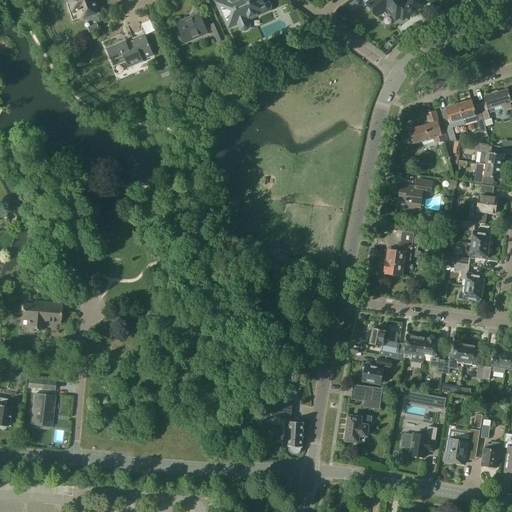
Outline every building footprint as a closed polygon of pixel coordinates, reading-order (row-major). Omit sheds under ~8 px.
[(96,12),(91,0),(67,0),(68,3),(66,4),(72,21),(79,19),(96,12)] [(223,0),(217,3),(228,29),(238,24),(240,28),(241,30),(243,31),(245,31),(247,30),(249,28),(249,26),(249,24),(247,19),(258,14),(259,15),(267,12),(269,10),(270,8),(270,6),(269,4),(268,3),(266,3),(264,3),(262,0),(223,0)] [(349,7),(354,10),(359,4),(354,0),(349,7)] [(402,0),(371,0),(366,5),(375,16),(385,8),(395,21),(405,13),(407,16),(422,5),(418,0),(406,0),(404,2),(402,0)] [(294,28),(289,12),(282,14),(280,8),(274,10),(277,19),(259,26),(264,39),(294,28)] [(176,24),(185,44),(212,32),(217,43),(224,40),(217,23),(204,29),(198,15),(176,24)] [(151,20),(142,23),(147,35),(156,31),(151,20)] [(153,56),(144,35),(133,40),(134,42),(127,45),(125,41),(106,50),(114,67),(125,62),(128,69),(143,62),(141,59),(145,57),(146,59),(153,56)] [(486,103),(479,105),(482,116),(484,121),(491,119),(490,114),(502,110),(503,113),(511,110),(511,108),(511,103),(508,91),(484,98),(486,103)] [(472,101),(459,105),(465,125),(477,122),(481,134),(487,132),(485,125),(484,121),(482,116),(477,118),(476,116),(472,101)] [(450,121),(444,122),(446,127),(450,141),(456,142),(453,129),(465,125),(459,105),(447,109),(450,121)] [(430,127),(409,133),(413,144),(434,138),(434,139),(436,144),(447,141),(445,134),(442,136),(438,124),(439,124),(436,112),(426,115),(430,127)] [(462,143),(454,142),(453,154),(459,155),(460,148),(461,148),(462,146),(462,143)] [(477,164),(502,168),(504,156),(489,154),(490,147),(469,144),(469,151),(480,152),(480,153),(481,153),(480,164),(477,164)] [(489,178),(500,180),(502,168),(477,164),(474,184),(488,186),(489,178)] [(422,193),(429,194),(431,183),(416,180),(415,187),(402,186),(400,201),(406,202),(405,208),(413,209),(413,207),(419,208),(422,193)] [(474,206),(472,223),(475,224),(485,225),(487,214),(495,215),(497,200),(480,197),(478,207),(474,206)] [(461,228),(474,230),(475,224),(472,223),(462,221),(461,228)] [(403,264),(404,264),(410,265),(412,257),(420,258),(420,252),(418,252),(420,235),(402,232),(400,244),(399,251),(400,251),(400,253),(389,252),(387,263),(385,263),(384,273),(385,273),(385,275),(401,277),(403,264)] [(474,232),(471,245),(490,248),(491,240),(490,240),(490,236),(478,234),(478,233),(474,232)] [(465,251),(467,254),(470,254),(469,259),(474,260),(475,258),(487,260),(487,256),(489,256),(490,248),(471,245),(465,244),(465,251)] [(458,258),(457,265),(469,266),(469,260),(458,258)] [(461,279),(466,280),(465,288),(484,290),(485,283),(483,283),(483,278),(473,277),(473,275),(467,274),(469,266),(457,265),(456,270),(462,271),(461,279)] [(440,284),(438,297),(445,299),(447,285),(440,284)] [(459,293),(458,300),(469,302),(469,300),(480,302),(481,298),(483,298),(484,290),(465,288),(464,294),(459,293)] [(41,322),(59,324),(60,304),(34,302),(33,307),(23,306),(22,317),(28,318),(27,329),(40,330),(41,322)] [(388,358),(397,360),(399,345),(399,344),(383,341),(385,332),(372,329),(369,345),(381,347),(380,350),(379,356),(388,358)] [(404,359),(412,360),(412,356),(424,357),(427,339),(407,336),(405,346),(399,345),(397,362),(403,362),(404,359)] [(427,339),(424,357),(431,358),(429,367),(436,368),(436,373),(442,374),(444,361),(439,360),(439,358),(436,357),(438,342),(438,341),(435,340),(435,339),(434,338),(433,338),(432,337),(431,337),(430,338),(429,339),(429,340),(427,339)] [(460,346),(455,345),(453,363),(451,363),(451,362),(444,361),(442,374),(449,375),(450,366),(457,368),(458,364),(458,362),(465,363),(467,345),(461,344),(460,346)] [(468,345),(467,345),(465,363),(471,364),(471,366),(476,366),(479,349),(468,347),(468,345)] [(493,363),(492,369),(493,369),(492,372),(505,374),(505,370),(508,351),(500,350),(500,352),(495,351),(494,363),(493,363)] [(363,371),(362,376),(363,377),(362,381),(381,385),(384,371),(389,372),(390,368),(391,368),(392,361),(377,358),(375,369),(365,367),(364,371),(363,371)] [(490,380),(491,367),(484,367),(482,379),(490,380)] [(28,379),(27,388),(42,389),(43,380),(28,379)] [(380,390),(352,387),(350,400),(378,403),(380,390)] [(31,425),(50,427),(54,397),(34,394),(31,425)] [(425,395),(423,406),(431,407),(443,409),(445,399),(425,395)] [(0,398),(0,428),(0,429),(1,429),(2,429),(3,429),(4,428),(5,428),(5,427),(6,427),(7,418),(8,418),(8,416),(9,416),(10,416),(11,416),(12,407),(0,405),(0,404),(1,399),(0,398)] [(291,413),(291,406),(272,404),(271,418),(285,419),(284,442),(288,442),(287,447),(289,447),(289,451),(290,453),(293,455),(296,455),(299,454),(300,451),(301,448),(302,448),(303,424),(289,423),(288,423),(289,413),(291,413)] [(476,414),(473,428),(480,429),(482,415),(476,414)] [(360,420),(349,418),(346,441),(347,441),(349,443),(354,444),(356,442),(357,443),(357,442),(365,443),(366,437),(367,428),(370,428),(372,417),(360,415),(360,420)] [(483,420),(481,438),(488,439),(490,421),(483,420)] [(412,442),(410,442),(409,449),(411,449),(410,456),(424,459),(425,451),(433,452),(435,442),(434,442),(437,429),(427,428),(427,432),(420,431),(419,435),(414,434),(412,442)] [(444,461),(464,465),(466,456),(472,458),(476,434),(461,432),(459,441),(449,440),(447,454),(445,454),(444,461)] [(484,449),(482,466),(488,467),(489,467),(489,468),(489,469),(490,469),(490,470),(491,470),(492,470),(493,470),(494,469),(494,468),(496,468),(497,460),(502,461),(504,448),(504,445),(492,443),(492,446),(488,445),(485,445),(485,449),(484,449)]
